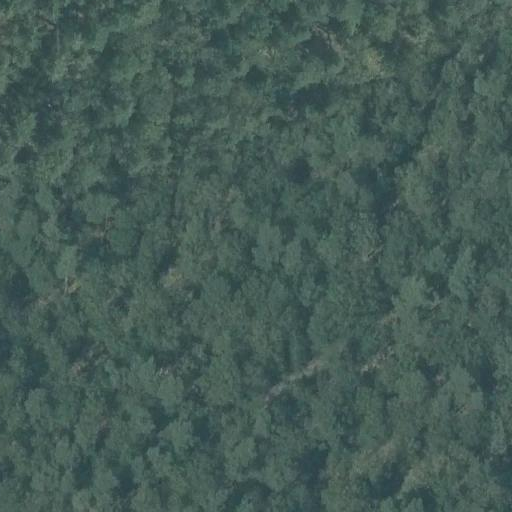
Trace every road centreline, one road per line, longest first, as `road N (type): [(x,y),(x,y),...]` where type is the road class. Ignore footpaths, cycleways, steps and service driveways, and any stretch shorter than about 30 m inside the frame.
road 1 (track): [(511,345),(0,315)]
road 2 (track): [(0,144),(129,0)]
